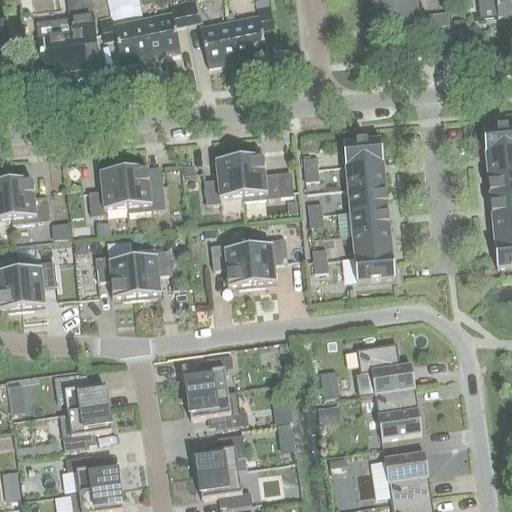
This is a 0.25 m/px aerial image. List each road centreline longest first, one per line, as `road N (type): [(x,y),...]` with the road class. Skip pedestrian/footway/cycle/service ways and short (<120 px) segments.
road 1 (residential): [(137,352),(413,316),(461,348),(487,511)]
road 2 (residential): [(0,140),(327,103)]
road 3 (residential): [(327,103),(511,89)]
road 4 (residential): [(158,511),(137,352)]
road 5 (residential): [(0,349),(137,352)]
